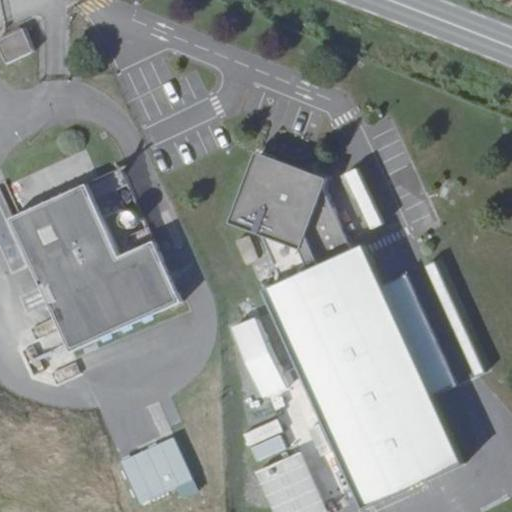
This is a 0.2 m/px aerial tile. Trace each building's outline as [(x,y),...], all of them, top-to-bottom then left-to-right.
[(30,55),(20,31),(0,39),(0,62),(2,66),(30,55)] [(256,155),(253,162),(261,165),(272,161),(256,155)] [(349,255),(322,193),(316,179),(312,169),(302,173),(272,161),(261,165),(253,162),(228,225),(259,239),(281,286),(262,295),(359,511),(364,511),(461,468),(430,400),(454,390),(404,278),(381,289),(363,249),(349,255)] [(355,168),(344,172),(369,228),(379,223),(355,168)] [(316,179),(322,193),(326,183),(316,179)] [(178,305),(152,245),(117,261),(84,187),(7,222),(68,355),(178,305)] [(255,264),(244,241),(232,247),(243,269),(255,264)] [(257,315),(230,326),(259,399),(286,388),(257,315)] [(243,432),(255,462),(289,448),(276,418),(243,432)] [(170,442),(118,466),(137,507),(189,483),(170,442)] [(333,493),(337,511),(353,511),(348,490),(333,493)]
